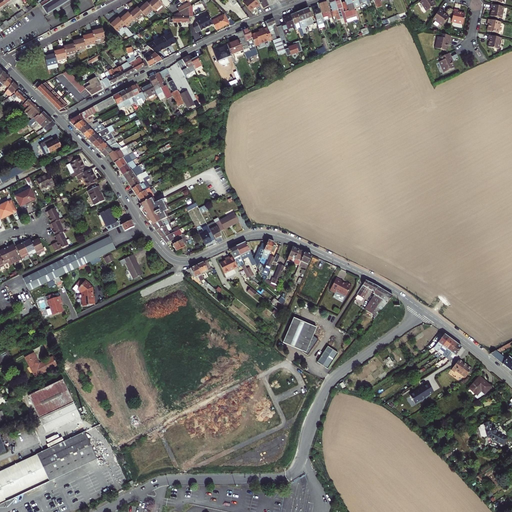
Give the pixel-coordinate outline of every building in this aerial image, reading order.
[(40,4),(47,15),(70,0),(45,0),(40,3),(40,4)] [(70,0),(47,15),(49,17),(76,0),(70,0)] [(149,0),(147,2),(153,10),(155,12),(163,5),(158,0),(149,0)] [(259,4),(255,0),(247,0),(243,4),(246,7),(250,12),(256,7),(256,8),(259,6),(259,4)] [(255,0),(259,4),(260,4),(263,9),(269,6),(265,0),(255,0)] [(327,0),(332,11),(331,11),(332,15),(335,14),(336,16),(337,21),(338,20),(340,20),(333,0),(327,0)] [(346,20),(341,2),(339,0),(333,0),(340,20),(343,19),(344,24),(347,23),(346,20)] [(346,0),(344,1),(341,2),(346,20),(356,17),(353,7),(351,0),(346,0)] [(422,0),(420,2),(426,12),(436,5),(434,2),(432,0),(422,0)] [(142,3),(137,7),(144,15),(145,17),(153,10),(147,2),(144,4),(142,3)] [(327,2),(319,4),(324,18),(328,17),(328,19),(329,19),(331,23),(333,23),(327,2)] [(179,13),(191,6),(189,3),(187,4),(177,9),(179,13)] [(504,8),(491,5),(491,9),(493,9),(492,13),(491,16),(502,19),(504,8)] [(191,17),(191,6),(179,13),(173,16),(169,18),(169,23),(189,23),(189,17),(191,17)] [(133,8),(128,12),(134,20),(136,22),(144,15),(137,7),(135,10),(133,8)] [(444,11),(440,8),(433,19),(443,26),(449,17),(446,14),(443,12),(444,11)] [(313,24),(312,20),(308,9),(302,11),(307,27),(313,24)] [(325,27),(319,10),(313,12),(315,19),(319,29),(325,27)] [(454,10),(451,23),(463,25),(465,14),(461,13),(458,13),(458,10),(454,10)] [(307,27),(302,11),(296,13),(299,23),(300,27),(303,34),(306,33),(305,30),(304,30),(303,28),(307,27)] [(123,13),(118,17),(125,25),(126,27),(134,20),(128,12),(125,15),(123,13)] [(296,13),(290,16),(293,25),(299,23),(296,13)] [(211,22),(216,30),(228,24),(230,27),(235,24),(225,14),(211,22)] [(399,15),(387,20),(389,25),(400,20),(400,18),(399,15)] [(195,23),(194,28),(196,33),(213,25),(208,16),(195,23)] [(290,16),(285,18),(285,19),(284,19),(285,22),(285,23),(282,24),(285,33),(289,32),(288,29),(294,26),(293,25),(290,16)] [(114,18),(108,23),(117,32),(125,25),(118,17),(115,20),(114,18)] [(284,51),(280,39),(277,40),(272,27),(273,27),(273,26),(275,24),(273,19),(265,22),(268,28),(272,40),(278,55),(285,53),(284,51)] [(501,23),(488,20),(487,24),(489,24),(488,28),(488,31),(499,34),(501,23)] [(95,31),(92,31),(94,41),(105,38),(102,26),(95,28),(95,31)] [(272,40),(268,28),(264,30),(264,29),(258,31),(259,32),(257,33),(261,44),(272,40)] [(244,53),(246,58),(250,56),(248,52),(256,49),(255,47),(251,36),(248,29),(241,32),(236,34),(239,40),(244,53)] [(94,41),(92,31),(85,33),(86,36),(82,37),(85,46),(95,43),(94,41)] [(160,39),(147,46),(155,54),(175,43),(171,33),(163,37),(163,38),(161,40),(160,39)] [(261,44),(257,33),(251,36),(255,47),(261,44)] [(451,40),(451,36),(448,36),(441,34),(440,38),(438,37),(435,49),(446,51),(448,44),(450,44),(451,40)] [(501,38),(488,35),(487,39),(489,40),(488,43),(488,47),(498,49),(501,38)] [(76,40),(73,41),(76,51),(86,48),(85,46),(82,37),(76,38),(76,40)] [(244,53),(239,40),(227,45),(231,55),(234,53),(236,57),(244,53)] [(67,46),(64,46),(66,56),(76,53),(76,51),(73,41),(66,43),(67,46)] [(302,52),(299,42),(293,45),(294,48),(284,51),(285,53),(287,57),(302,52)] [(227,45),(220,47),(225,59),(232,57),(231,55),(227,45)] [(66,56),(64,46),(56,48),(57,51),(54,52),(56,61),(67,59),(66,56)] [(162,60),(151,50),(147,46),(145,48),(148,51),(146,53),(156,64),(162,60)] [(225,59),(220,47),(213,50),(218,62),(225,59)] [(314,50),(316,57),(327,52),(325,47),(314,50)] [(56,61),(54,52),(47,53),(48,56),(44,57),(48,70),(49,70),(58,67),(56,61)] [(141,56),(146,66),(148,65),(149,67),(156,64),(146,53),(141,56)] [(451,57),(450,53),(440,58),(442,61),(439,62),(444,73),(454,68),(451,61),(453,61),(451,57)] [(123,72),(125,77),(134,72),(132,66),(128,63),(135,60),(135,58),(134,54),(130,56),(129,55),(128,56),(129,59),(127,60),(128,62),(121,66),(124,71),(123,72)] [(140,57),(135,60),(128,63),(132,66),(134,72),(144,66),(140,57)] [(187,57),(176,63),(185,78),(187,77),(186,76),(195,71),(190,61),(187,57)] [(203,68),(197,58),(197,57),(190,61),(195,71),(196,72),(203,68)] [(124,71),(121,66),(120,66),(118,62),(114,64),(112,65),(114,68),(115,68),(115,69),(114,70),(113,71),(116,76),(116,78),(118,81),(119,80),(125,77),(123,72),(124,71)] [(106,87),(118,81),(116,78),(116,76),(113,71),(112,69),(109,66),(106,68),(109,75),(111,78),(108,79),(103,82),(106,87)] [(169,74),(166,69),(165,69),(159,72),(162,78),(169,74)] [(68,71),(62,74),(80,93),(85,89),(82,85),(68,71)] [(8,77),(3,72),(0,76),(0,87),(4,84),(8,89),(13,82),(8,77)] [(158,73),(154,75),(164,96),(168,102),(170,101),(162,87),(164,87),(162,83),(163,82),(158,73)] [(164,96),(154,75),(148,78),(150,83),(155,91),(158,90),(162,97),(164,96)] [(102,90),(96,78),(82,85),(85,89),(91,96),(102,90)] [(172,93),(178,107),(183,104),(180,100),(182,99),(172,81),(169,83),(172,90),(173,90),(174,92),(172,93)] [(13,82),(8,89),(2,96),(3,97),(4,96),(5,97),(7,93),(10,96),(17,89),(18,88),(16,85),(13,82)] [(68,107),(45,83),(41,85),(37,89),(60,112),(67,111),(64,108),(68,107)] [(155,91),(150,83),(145,86),(151,96),(156,94),(155,91)] [(137,84),(129,88),(136,101),(141,99),(142,101),(145,99),(140,89),(137,84)] [(145,86),(140,89),(145,99),(151,96),(145,86)] [(129,88),(123,91),(130,103),(131,105),(137,102),(136,101),(129,88)] [(23,102),(27,98),(23,94),(18,90),(14,95),(11,97),(13,100),(14,102),(15,100),(14,99),(17,96),(23,102)] [(123,91),(118,94),(125,106),(130,103),(123,91)] [(187,91),(180,95),(188,109),(194,105),(187,91)] [(195,93),(193,94),(200,107),(201,106),(195,93)] [(125,106),(118,94),(112,97),(116,103),(119,109),(125,106)] [(97,113),(99,111),(99,112),(116,103),(112,97),(93,107),(97,113)] [(23,106),(26,109),(32,103),(29,99),(23,106)] [(26,109),(30,113),(37,107),(34,105),(32,103),(26,109)] [(9,109),(11,112),(13,111),(18,108),(16,105),(15,104),(9,109)] [(30,113),(35,118),(38,116),(39,116),(43,112),(40,110),(37,107),(30,113)] [(74,127),(81,121),(97,113),(93,107),(70,119),(69,122),(72,124),(74,127)] [(38,116),(35,118),(31,120),(24,124),(26,126),(28,125),(32,130),(38,124),(40,125),(44,122),(45,123),(47,121),(46,119),(48,117),(46,115),(43,112),(39,116),(38,116)] [(40,125),(43,129),(47,125),(48,126),(52,121),(50,119),(48,117),(46,119),(47,121),(45,123),(44,122),(40,125)] [(19,128),(20,127),(24,124),(31,120),(30,118),(18,125),(19,128)] [(92,119),(84,123),(81,121),(74,127),(76,129),(78,131),(92,123),(93,122),(92,119)] [(52,121),(48,126),(47,125),(43,129),(46,132),(52,128),(56,124),(54,123),(52,121)] [(92,123),(78,131),(80,133),(82,135),(90,129),(96,127),(99,125),(97,122),(92,124),(92,123)] [(90,129),(82,135),(85,137),(87,140),(95,134),(99,132),(104,129),(103,127),(102,128),(102,127),(97,129),(96,127),(90,129)] [(89,142),(92,144),(99,139),(110,133),(107,128),(104,129),(99,132),(95,134),(87,140),(89,142)] [(94,147),(96,149),(104,143),(112,139),(108,135),(110,134),(110,133),(99,139),(92,144),(94,147)] [(104,143),(96,149),(98,151),(100,153),(108,147),(112,145),(111,143),(115,141),(120,139),(119,136),(112,139),(104,143)] [(52,138),(39,145),(44,155),(60,147),(59,143),(57,140),(54,141),(52,138)] [(108,147),(100,153),(102,155),(105,158),(113,152),(114,153),(117,151),(113,148),(118,146),(118,145),(117,144),(117,143),(112,145),(108,147)] [(27,144),(18,150),(23,159),(32,154),(27,144)] [(129,145),(117,151),(114,153),(109,156),(111,159),(114,163),(122,158),(124,157),(124,156),(128,154),(125,150),(131,147),(129,145)] [(137,155),(135,150),(128,154),(130,159),(137,155)] [(122,158),(127,164),(132,161),(130,159),(128,154),(124,156),(124,157),(122,158)] [(78,175),(85,172),(83,169),(84,168),(82,163),(80,158),(70,163),(75,173),(71,174),(73,178),(76,176),(78,175)] [(116,166),(118,169),(127,164),(122,158),(114,163),(116,166)] [(0,180),(1,183),(32,167),(29,161),(0,176),(0,180)] [(127,164),(118,169),(120,173),(122,176),(136,167),(132,161),(127,164)] [(136,167),(122,176),(124,179),(127,183),(140,175),(142,173),(138,166),(136,167)] [(91,173),(90,169),(85,172),(78,175),(80,179),(83,178),(87,187),(97,182),(95,177),(93,172),(91,173)] [(48,175),(46,176),(46,175),(36,180),(41,190),(50,185),(51,188),(55,186),(49,175),(48,175)] [(129,186),(131,189),(146,181),(149,179),(148,176),(142,178),(140,175),(127,183),(129,186)] [(134,193),(136,196),(144,191),(148,189),(150,188),(146,181),(131,189),(134,193)] [(99,187),(88,192),(94,205),(104,200),(99,191),(101,190),(100,188),(99,187)] [(138,200),(141,203),(151,198),(153,197),(148,189),(144,191),(136,196),(138,200)] [(22,196),(17,198),(23,211),(28,208),(26,205),(36,200),(31,191),(27,193),(25,193),(22,194),(22,196)] [(166,218),(167,218),(164,211),(167,210),(162,199),(154,203),(151,198),(141,203),(139,204),(143,212),(144,212),(147,217),(149,222),(151,221),(153,225),(166,218)] [(13,200),(0,206),(0,216),(1,219),(7,216),(18,211),(13,200)] [(58,215),(54,208),(47,212),(50,218),(48,218),(50,221),(51,224),(58,221),(60,220),(63,218),(61,214),(58,215)] [(100,214),(108,231),(120,225),(118,221),(116,222),(113,216),(110,209),(100,214)] [(234,213),(219,221),(223,230),(231,226),(239,222),(234,213)] [(153,228),(155,231),(168,224),(166,218),(153,225),(151,226),(153,228)] [(122,225),(125,231),(134,226),(133,223),(131,220),(122,225)] [(64,232),(59,222),(58,221),(51,224),(54,230),(52,230),(53,232),(53,233),(54,235),(55,236),(62,233),(64,232)] [(168,224),(155,231),(158,234),(161,238),(162,239),(179,230),(178,227),(173,229),(173,230),(168,232),(168,231),(170,230),(169,227),(168,225),(170,224),(171,226),(176,224),(176,223),(175,221),(171,223),(168,224)] [(219,221),(215,223),(219,232),(223,230),(219,221)] [(214,222),(207,225),(214,239),(217,237),(221,236),(219,232),(215,223),(214,222)] [(201,228),(203,231),(204,234),(200,236),(204,244),(209,242),(214,239),(207,225),(201,228)] [(179,230),(162,239),(164,241),(166,243),(171,241),(182,235),(179,230)] [(62,233),(55,236),(58,242),(55,243),(52,245),(55,251),(68,245),(62,233)] [(182,235),(171,241),(173,246),(176,251),(189,244),(183,234),(182,235)] [(109,237),(23,279),(29,292),(59,277),(89,262),(103,256),(115,250),(109,237)] [(35,241),(31,242),(36,253),(37,254),(41,252),(41,253),(45,252),(38,239),(35,241)] [(23,243),(29,255),(31,254),(32,253),(33,254),(36,253),(31,242),(30,240),(23,243)] [(266,245),(262,257),(267,259),(269,255),(270,254),(271,251),(273,245),(274,242),(271,241),(268,240),(266,245)] [(254,260),(245,242),(240,245),(236,247),(240,256),(244,254),(246,258),(248,257),(252,266),(256,264),(254,260)] [(25,257),(29,255),(23,243),(19,245),(15,247),(22,260),(25,258),(25,257)] [(257,267),(259,263),(262,257),(266,245),(265,245),(262,244),(260,248),(259,248),(254,260),(256,264),(257,267)] [(9,247),(6,248),(11,260),(15,258),(16,259),(19,258),(13,245),(9,247)] [(229,250),(232,256),(236,265),(238,268),(242,267),(247,278),(250,277),(246,269),(242,260),(240,256),(236,247),(232,248),(229,250)] [(296,249),(292,247),(285,265),(288,267),(290,262),(291,262),(293,258),(295,259),(299,250),(296,249)] [(8,262),(11,260),(6,248),(2,250),(0,251),(0,254),(5,265),(8,263),(8,262)] [(302,251),(299,250),(295,259),(293,264),(295,265),(295,264),(299,266),(304,253),(302,251)] [(304,253),(299,266),(306,269),(308,265),(312,256),(308,254),(304,253)] [(133,255),(120,261),(122,265),(125,263),(133,280),(142,276),(137,266),(138,266),(135,260),(133,255)] [(236,265),(232,256),(229,257),(226,259),(227,260),(225,261),(229,268),(230,271),(238,268),(236,265)] [(265,280),(275,258),(270,256),(265,269),(264,269),(261,275),(264,282),(265,280)] [(197,265),(200,273),(211,268),(207,260),(202,263),(197,265)] [(229,268),(225,261),(220,264),(222,270),(225,274),(230,271),(229,268)] [(337,267),(326,262),(324,267),(335,272),(336,270),(337,267)] [(192,268),(187,270),(189,275),(191,277),(194,276),(195,278),(198,277),(201,282),(202,282),(203,284),(214,293),(216,290),(204,280),(201,275),(200,273),(197,265),(192,268)] [(276,286),(284,267),(282,266),(279,265),(274,278),(272,283),(272,284),(276,286)] [(343,281),(336,278),(330,290),(335,293),(336,291),(346,296),(351,285),(347,283),(346,284),(342,283),(343,281)] [(81,280),(76,285),(78,287),(80,288),(78,290),(82,293),(83,298),(82,299),(82,302),(83,304),(84,307),(89,307),(89,305),(95,305),(94,297),(93,297),(93,288),(90,286),(90,285),(85,281),(84,283),(81,280)] [(270,282),(265,280),(264,282),(275,290),(275,288),(270,285),(271,282),(270,282)] [(372,284),(365,281),(357,294),(364,298),(369,290),(373,293),(373,294),(374,294),(364,310),(366,311),(371,314),(383,300),(377,297),(382,289),(378,287),(372,284)] [(250,287),(246,293),(253,298),(256,293),(250,287)] [(387,292),(382,289),(377,297),(383,300),(371,314),(374,316),(374,317),(375,318),(376,317),(393,296),(387,292)] [(50,308),(53,316),(63,312),(61,307),(60,305),(62,304),(60,297),(55,298),(54,295),(48,297),(49,298),(49,300),(47,301),(50,308)] [(294,318),(283,343),(293,346),(303,350),(302,351),(309,356),(319,339),(313,336),(317,327),(308,323),(307,325),(296,320),(296,319),(294,318)] [(46,331),(40,334),(44,343),(43,344),(46,350),(48,349),(53,347),(48,336),(46,331)] [(440,349),(449,337),(446,336),(444,334),(434,347),(433,348),(436,351),(438,348),(440,349)] [(442,355),(453,341),(451,339),(449,337),(440,349),(438,352),(442,355)] [(455,342),(453,341),(442,355),(441,356),(444,358),(445,357),(446,358),(457,344),(455,342)] [(511,341),(490,354),(496,359),(502,364),(506,360),(499,353),(511,345),(511,341)] [(459,345),(457,344),(446,358),(449,362),(452,360),(462,347),(459,345)] [(328,369),(338,353),(328,346),(317,362),(328,369)] [(29,365),(33,373),(37,372),(38,375),(57,365),(53,357),(39,364),(33,353),(25,358),(29,365)] [(511,359),(509,356),(506,360),(502,364),(505,366),(508,369),(511,371),(511,370),(511,359)] [(465,365),(458,360),(451,369),(455,372),(456,371),(466,378),(471,370),(465,365)] [(476,395),(477,396),(481,391),(484,394),(491,387),(485,382),(479,377),(469,388),(476,395)] [(63,379),(29,395),(46,433),(80,417),(63,379)] [(409,395),(415,403),(434,392),(428,383),(409,395)] [(484,424),(484,425),(487,436),(503,445),(507,439),(496,433),(496,432),(496,431),(496,430),(495,429),(494,429),(494,428),(493,428),(492,425),(491,422),(484,424)] [(487,436),(484,425),(481,426),(479,428),(481,436),(483,437),(487,436)] [(0,504),(34,489),(97,459),(84,432),(38,454),(0,471),(0,504)] [(481,475),(492,468),(489,464),(479,471),(481,475)]
